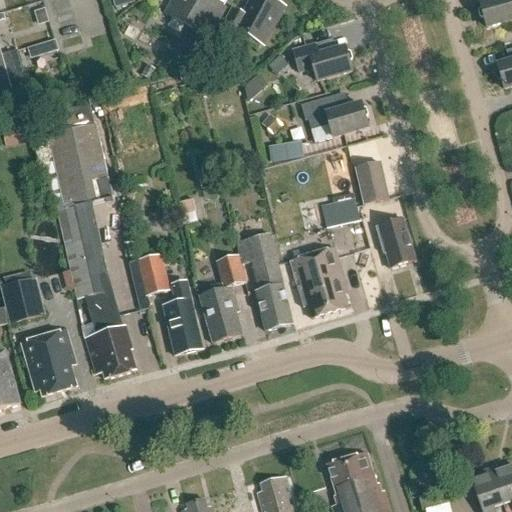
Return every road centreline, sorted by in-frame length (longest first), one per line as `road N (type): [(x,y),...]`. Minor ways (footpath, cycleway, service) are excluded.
road 1 (tertiary): [(0,446),(306,359),(326,356),(381,372),(507,340)]
road 2 (residential): [(511,406),(453,418),(404,406),(45,511)]
road 3 (residential): [(482,265),(442,251),(427,234),(364,5)]
road 4 (residential): [(482,265),(506,220),(445,0)]
